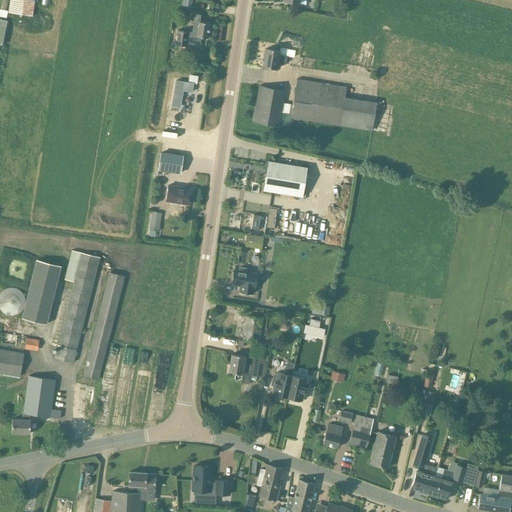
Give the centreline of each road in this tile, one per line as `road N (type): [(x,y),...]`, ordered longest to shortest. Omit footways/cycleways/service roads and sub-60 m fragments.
road 1 (tertiary): [(179,430),(243,0)]
road 2 (tertiary): [(426,511),(228,439),(179,430)]
road 3 (unclassified): [(34,458),(179,430)]
